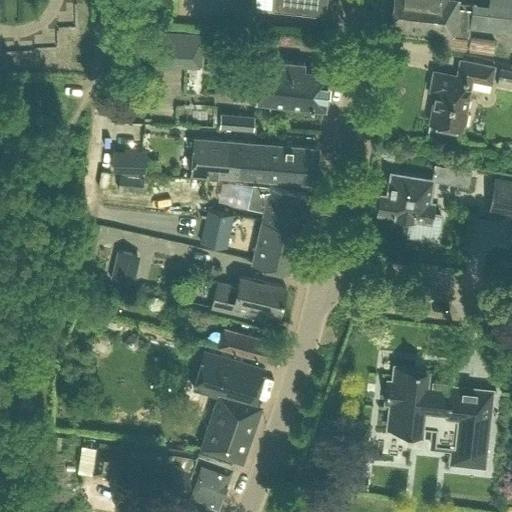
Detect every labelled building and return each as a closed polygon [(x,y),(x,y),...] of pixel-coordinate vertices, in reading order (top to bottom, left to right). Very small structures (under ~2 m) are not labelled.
[(248,0),(248,1),(271,4),(315,9),(315,0),(248,0)] [(392,0),(389,26),(467,36),(469,26),(511,31),(511,0),(488,0),(488,5),(472,3),(472,4),(458,3),(458,0),(392,0)] [(156,29),(154,65),(178,65),(179,53),(215,55),(216,31),(156,29)] [(497,54),(499,42),(474,39),(472,51),(497,54)] [(304,61),(258,56),(254,98),(324,105),(327,69),(304,67),(304,61)] [(493,65),(460,59),(457,75),(434,71),(430,88),(435,89),(429,121),(461,127),(470,78),(490,82),(493,65)] [(511,70),(499,67),(495,83),(511,87),(511,70)] [(253,115),(220,112),(218,124),(252,128),(253,115)] [(317,146),(193,135),(190,171),(314,182),(317,146)] [(145,149),(114,148),(113,168),(145,169),(145,149)] [(469,168),(433,162),(431,176),(390,169),(386,192),(380,191),(380,193),(379,193),(378,194),(377,195),(376,197),(375,198),(375,200),(375,202),(375,203),(376,204),(377,205),(378,206),(378,209),(395,211),(395,212),(410,214),(407,231),(435,235),(439,212),(429,211),(431,199),(427,199),(430,180),(466,186),(469,168)] [(511,177),(494,175),(486,213),(511,217),(511,177)] [(261,219),(298,228),(306,193),(269,185),(252,183),(249,198),(265,202),(261,219)] [(232,214),(206,208),(204,218),(193,216),(190,233),(201,235),(199,241),(225,247),(232,214)] [(289,271),(298,228),(261,219),(251,263),(289,271)] [(117,249),(110,277),(134,282),(141,254),(117,249)] [(285,285),(239,275),(237,285),(217,281),(211,305),(259,316),(261,308),(279,312),(285,285)] [(282,344),(223,327),(218,345),(276,362),(282,344)] [(355,348),(353,358),(368,362),(371,351),(355,348)] [(265,367),(204,350),(194,386),(217,392),(202,446),(238,456),(244,454),(263,403),(256,401),(265,367)] [(430,445),(451,447),(450,460),(483,464),(491,389),(450,385),(451,376),(426,373),(426,368),(414,366),(394,364),(392,380),(386,379),(384,401),(390,402),(387,428),(407,430),(419,431),(420,425),(432,427),(430,445)] [(186,448),(119,439),(118,444),(98,441),(93,471),(120,475),(121,469),(150,473),(151,472),(166,475),(163,485),(191,495),(187,505),(205,511),(208,501),(217,504),(232,464),(197,451),(197,452),(186,448)] [(349,472),(335,471),(333,484),(348,486),(365,488),(367,474),(349,472)]
